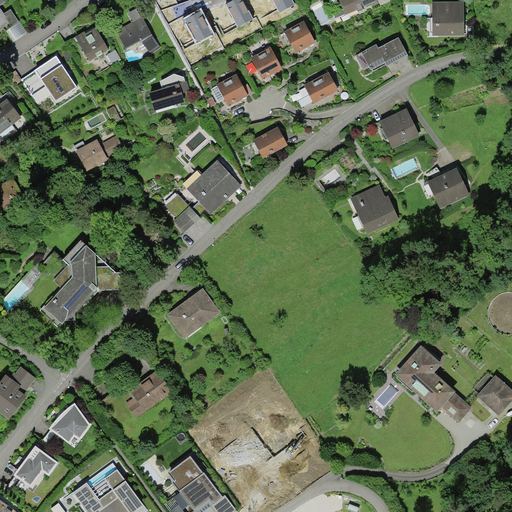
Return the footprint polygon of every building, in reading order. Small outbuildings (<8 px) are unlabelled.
[(3,0),(0,0),(0,30),(7,25),(9,27),(4,30),(12,43),(26,34),(10,9),(3,15),(0,10),(0,4),(5,1),(3,0)] [(254,20),(243,0),(232,0),(225,4),(237,28),(254,20)] [(296,5),(292,0),(272,0),(279,13),(296,5)] [(336,0),(337,1),(330,4),(337,20),(379,2),(381,5),(389,1),(388,0),(336,0)] [(466,2),(432,2),(432,37),(466,36),(466,25),(466,2)] [(213,34),(200,10),(185,18),(196,42),(213,34)] [(149,54),(161,48),(143,17),(116,33),(126,50),(141,41),(149,54)] [(316,42),(306,22),(285,32),(295,53),(316,42)] [(111,51),(97,27),(75,41),(89,64),(111,51)] [(387,66),(407,56),(400,41),(381,50),(376,45),(362,53),(371,71),(386,64),(387,66)] [(280,68),(268,49),(250,60),(263,79),(280,68)] [(54,104),(76,89),(56,58),(21,80),(37,104),(49,96),(54,104)] [(330,73),(304,85),(312,103),(338,91),(330,73)] [(236,77),(217,88),(229,107),(247,96),(236,77)] [(187,82),(148,96),(154,114),(183,104),(180,95),(190,91),(187,82)] [(0,134),(22,117),(7,99),(0,105),(0,134)] [(419,138),(407,111),(378,124),(391,151),(419,138)] [(278,129),(253,142),(263,160),(288,147),(278,129)] [(88,172),(125,151),(116,136),(99,145),(97,141),(77,153),(88,172)] [(217,162),(187,189),(210,214),(240,186),(217,162)] [(457,168),(427,181),(439,209),(469,197),(457,168)] [(0,212),(23,199),(11,178),(0,183),(0,212)] [(385,199),(378,186),(350,199),(367,236),(400,220),(389,197),(385,199)] [(173,222),(184,234),(199,220),(175,196),(165,206),(177,218),(173,222)] [(95,249),(81,235),(60,258),(65,262),(51,279),(57,285),(39,305),(56,320),(63,326),(98,290),(111,290),(124,289),(125,270),(115,269),(110,269),(109,264),(98,264),(96,251),(95,249)] [(202,286),(168,312),(187,337),(221,311),(202,286)] [(419,342),(393,371),(434,409),(436,406),(445,414),(447,410),(458,420),(471,406),(452,390),(454,388),(432,367),(438,360),(419,342)] [(14,378),(5,372),(0,379),(0,410),(10,419),(16,411),(29,394),(27,393),(32,386),(37,379),(22,368),(14,378)] [(159,368),(127,391),(132,397),(125,402),(137,419),(176,391),(159,368)] [(511,389),(494,373),(475,394),(498,414),(511,398),(511,389)] [(94,425),(74,404),(54,423),(69,438),(73,434),(79,439),(94,425)] [(57,462),(34,443),(12,471),(29,485),(42,469),(48,473),(57,462)] [(190,457),(170,472),(176,480),(174,482),(181,492),(165,504),(170,511),(191,511),(207,500),(215,511),(236,511),(225,496),(222,498),(204,473),(203,474),(190,457)] [(125,483),(111,464),(93,476),(89,470),(75,479),(93,505),(125,483)] [(17,511),(0,499),(0,511),(17,511)]
